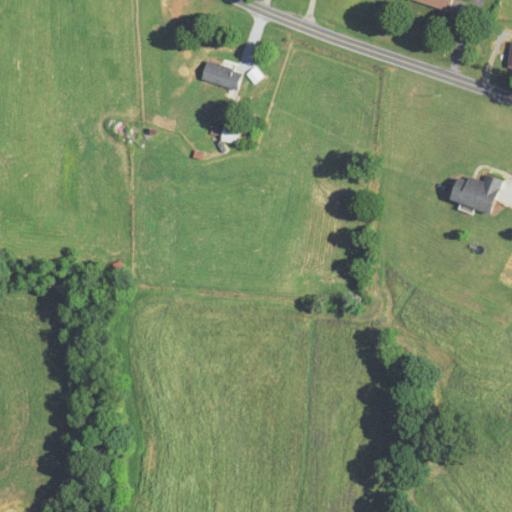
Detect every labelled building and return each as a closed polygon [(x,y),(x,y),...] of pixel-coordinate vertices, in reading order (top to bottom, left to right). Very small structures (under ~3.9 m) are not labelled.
[(405,0),(443,12),(447,0),(405,0)] [(511,42),(506,42),(502,70),(511,70),(511,42)] [(232,92),(238,73),(201,63),(196,81),(232,92)] [(215,138),(215,144),(235,146),(237,128),(207,124),(205,137),(215,138)] [(135,148),(135,133),(119,132),(119,148),(135,148)] [(485,214),(495,180),(484,177),(482,184),(450,174),(441,200),(485,214)]
